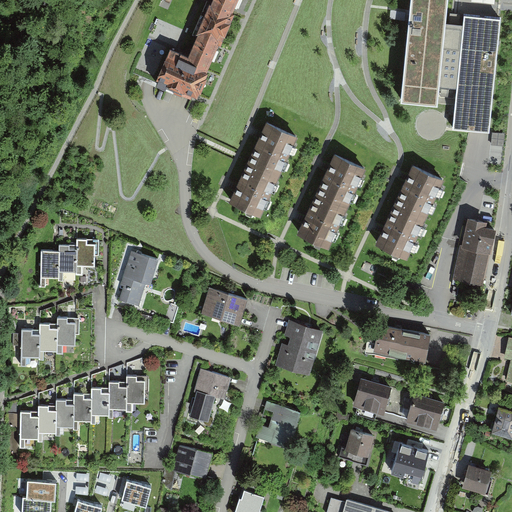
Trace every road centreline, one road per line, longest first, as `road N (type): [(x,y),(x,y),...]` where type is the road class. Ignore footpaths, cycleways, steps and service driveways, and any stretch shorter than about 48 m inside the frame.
road 1 (track): [(0,277),(135,0)]
road 2 (unclassified): [(489,330),(270,288)]
road 3 (residential): [(436,511),(489,330)]
road 4 (residential): [(221,511),(257,371)]
road 5 (residential): [(489,330),(511,194)]
